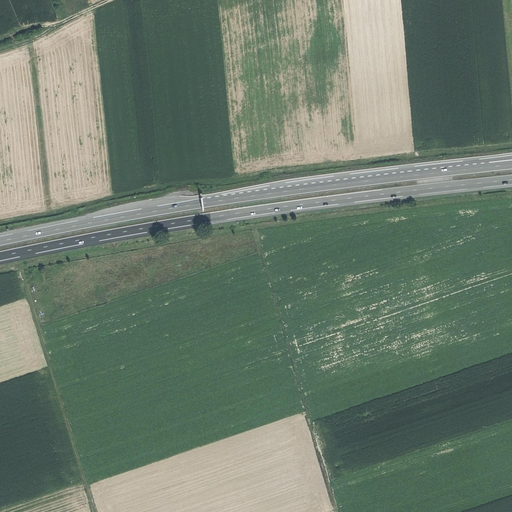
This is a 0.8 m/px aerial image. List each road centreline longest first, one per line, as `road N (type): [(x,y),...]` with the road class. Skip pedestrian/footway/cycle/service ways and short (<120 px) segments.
road 1 (track): [(26,265),(254,226),(340,511)]
road 2 (trunk): [(0,256),(225,215),(511,179)]
road 3 (trunk): [(370,180),(0,241)]
road 4 (track): [(0,270),(26,265),(94,511)]
road 5 (track): [(254,226),(511,195)]
road 6 (trunk): [(511,156),(370,180)]
road 7 (trunk): [(511,164),(370,180)]
